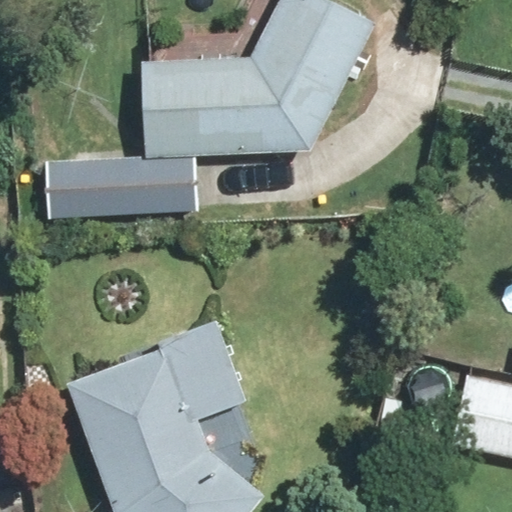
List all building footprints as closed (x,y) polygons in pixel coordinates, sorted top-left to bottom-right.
[(299,0),(267,57),(152,65),(156,159),(322,152),(389,27),(342,0),(299,0)] [(211,165),(98,157),(94,208),(208,215),(211,165)] [(0,447),(11,447),(4,298),(0,298),(0,447)] [(273,511),(283,501),(252,471),(243,410),(264,403),(235,319),(172,341),(176,353),(84,385),(129,511),(273,511)] [(511,377),(476,375),(469,453),(511,456),(511,377)]
